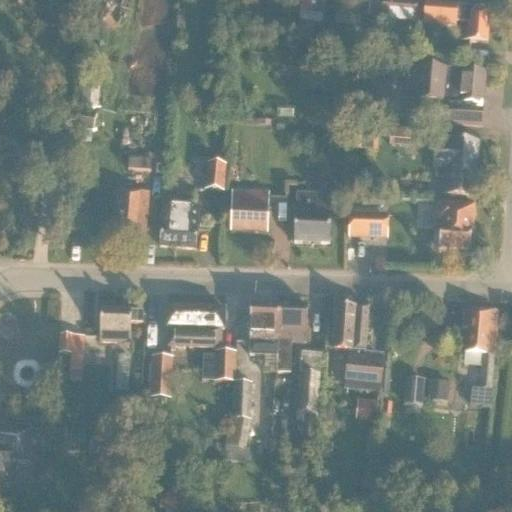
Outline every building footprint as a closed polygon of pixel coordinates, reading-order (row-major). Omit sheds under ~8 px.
[(326,0),(300,0),(298,12),(324,17),(326,0)] [(487,45),(490,10),(474,8),(473,11),(425,7),(425,2),(407,0),(355,0),(353,19),(396,23),(399,31),(409,32),(413,25),(422,25),(422,27),(456,30),(457,26),(468,27),(467,37),(461,37),(461,43),(487,45)] [(359,53),(362,29),(337,27),(335,51),(359,53)] [(303,56),(301,68),(315,69),(316,58),(303,56)] [(419,72),(407,71),(405,95),(416,96),(416,104),(482,109),(484,76),(419,71),(419,72)] [(98,111),(100,90),(84,88),(82,110),(98,111)] [(353,127),(386,128),(387,108),(385,108),(385,99),(363,98),(363,105),(354,105),(354,107),(347,106),(347,121),(353,121),(353,127)] [(423,124),(480,128),(481,113),(424,109),(423,124)] [(97,115),(81,112),(77,129),(94,133),(97,115)] [(71,136),(73,122),(61,120),(59,135),(71,136)] [(423,151),(424,134),(391,131),(389,148),(423,151)] [(378,134),(358,133),(357,153),(377,154),(378,134)] [(449,143),(449,147),(434,146),(432,172),(436,172),(435,180),(446,181),(445,197),(475,199),(479,145),(456,143),(456,144),(449,143)] [(151,174),(151,163),(129,162),(128,173),(151,174)] [(225,167),(207,165),(205,193),(223,194),(225,167)] [(145,243),(149,195),(120,193),(116,241),(137,242),(145,243)] [(269,194),(231,193),(230,235),(267,237),(269,194)] [(330,217),(330,204),(330,197),(296,196),(296,203),(296,216),(295,216),(294,245),(329,247),(330,217)] [(470,252),(474,209),(438,207),(436,228),(440,229),(438,250),(470,252)] [(197,232),(190,231),(192,212),(185,212),(176,211),(169,210),(163,210),(162,227),(160,248),(196,251),(197,232)] [(348,241),(388,242),(389,217),(349,216),(348,241)] [(277,375),(278,346),(279,308),(250,307),(249,358),(265,359),(264,375),(277,375)] [(307,309),(279,308),(278,346),(279,346),(278,377),(291,377),(292,346),(293,346),(293,351),(303,351),(304,346),(306,346),(307,309)] [(383,361),(365,359),(368,311),(336,308),(332,351),(348,352),(344,387),(380,391),(383,361)] [(225,311),(196,311),(167,310),(167,330),(169,330),(168,351),(220,352),(220,332),(224,332),(225,311)] [(466,355),(480,357),(484,357),(489,357),(491,358),(493,358),(494,358),(497,313),(464,310),(462,330),(468,331),(466,355)] [(131,314),(100,313),(100,344),(130,345),(131,326),(142,326),(143,314),(131,314)] [(82,381),(84,339),(59,338),(58,357),(70,357),(69,381),(82,381)] [(213,384),(235,385),(236,355),(215,354),(213,384)] [(316,428),(322,357),(300,356),(296,416),(303,417),(302,427),(316,428)] [(174,360),(151,359),(149,401),(172,402),(174,360)] [(424,382),(405,381),(404,407),(423,408),(424,382)] [(448,404),(450,385),(429,383),(427,402),(448,404)] [(252,386),(234,386),(232,422),(251,423),(252,386)] [(378,404),(358,402),(356,423),(376,425),(378,404)] [(391,417),(391,405),(384,405),(383,417),(391,417)] [(30,465),(33,430),(0,426),(0,503),(11,504),(13,492),(9,492),(12,463),(30,465)] [(372,457),(375,439),(367,438),(365,456),(372,457)]
